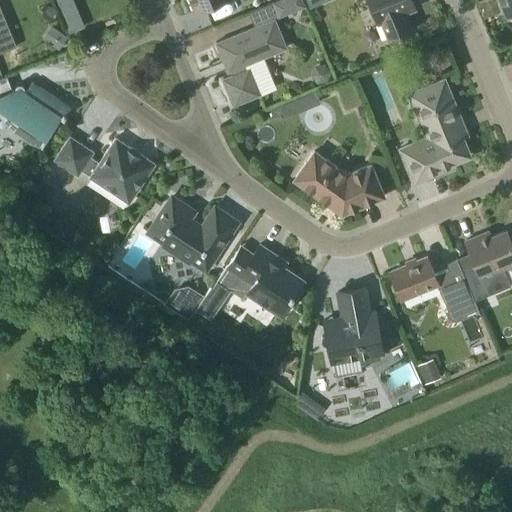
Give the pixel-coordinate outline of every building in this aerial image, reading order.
[(74,0),(55,0),(69,32),(85,26),(74,0)] [(191,0),(196,10),(221,0),(191,0)] [(279,16),(306,5),(304,0),(275,0),(273,1),(279,16)] [(369,0),(377,19),(379,22),(382,21),(388,36),(390,39),(412,30),(405,12),(416,7),(412,0),(369,0)] [(484,17),(503,9),(499,0),(479,0),(478,1),(484,17)] [(511,0),(499,0),(503,9),(505,15),(511,12),(511,0)] [(0,52),(17,46),(8,24),(0,4),(0,52)] [(275,18),(216,41),(221,54),(224,53),(225,57),(224,58),(226,62),(227,62),(230,67),(227,68),(228,71),(230,70),(232,74),(223,78),(234,104),(261,93),(248,63),(287,47),(275,18)] [(55,27),(47,40),(60,48),(68,36),(55,27)] [(0,95),(13,90),(7,75),(0,77),(0,95)] [(410,93),(428,137),(399,148),(413,183),(454,167),(452,162),(470,154),(463,136),(468,134),(445,78),(410,93)] [(16,89),(13,90),(0,95),(0,113),(3,118),(15,131),(28,141),(43,147),(46,140),(51,128),(60,114),(64,117),(71,107),(40,86),(39,87),(28,89),(27,89),(26,91),(24,90),(24,88),(25,88),(24,87),(24,86),(24,85),(23,85),(23,84),(22,83),(20,83),(19,83),(18,84),(17,84),(17,85),(16,85),(16,86),(16,87),(16,88),(16,89)] [(285,116),(301,110),(295,97),(280,103),(271,107),(275,117),(284,113),(285,116)] [(91,177),(127,201),(129,202),(155,162),(116,136),(99,162),(90,156),(94,151),(70,135),(55,159),(78,174),(82,168),(91,174),(90,176),(91,177)] [(314,150),(295,178),(342,213),(384,195),(371,164),(347,173),(314,150)] [(50,199),(57,188),(45,180),(38,192),(50,199)] [(206,268),(235,223),(214,209),(202,226),(189,218),(194,210),(172,196),(149,230),(165,240),(162,244),(190,262),(192,259),(206,268)] [(505,269),(511,265),(511,242),(507,229),(491,236),(489,230),(466,240),(480,273),(482,278),(468,283),(474,299),(489,293),(489,292),(511,283),(505,269)] [(230,288),(239,275),(252,284),(248,290),(282,312),(294,293),(291,291),(299,278),(285,269),(289,263),(260,243),(254,253),(240,244),(217,279),(230,288)] [(467,281),(466,281),(456,285),(449,268),(435,273),(428,256),(390,271),(402,299),(438,284),(444,299),(449,309),(446,310),(449,317),(457,320),(468,316),(467,313),(478,308),(474,299),(468,283),(467,281)] [(164,303),(163,304),(189,321),(213,286),(211,285),(204,297),(195,291),(188,300),(182,302),(172,295),(166,304),(164,303)] [(380,358),(379,351),(383,350),(375,310),(370,311),(366,286),(338,291),(342,316),(324,319),(326,333),(322,335),(321,340),(324,344),(329,345),(332,360),(360,354),(362,362),(380,358)] [(415,365),(424,385),(442,377),(433,357),(415,365)]
